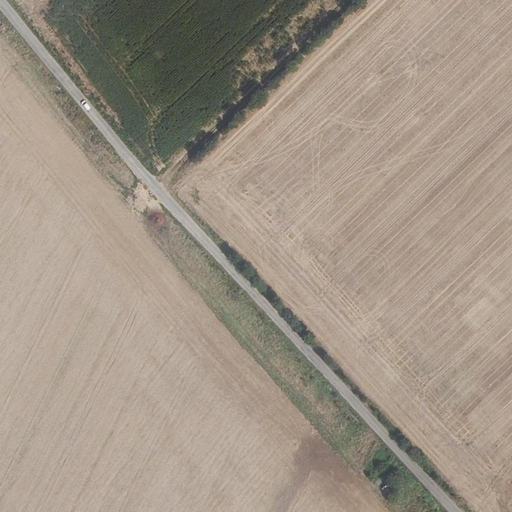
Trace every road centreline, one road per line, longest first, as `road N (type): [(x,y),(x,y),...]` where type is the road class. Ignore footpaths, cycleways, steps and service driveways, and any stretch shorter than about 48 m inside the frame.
road 1 (unclassified): [(454,511),(155,188),(0,0)]
road 2 (track): [(155,188),(352,0)]
